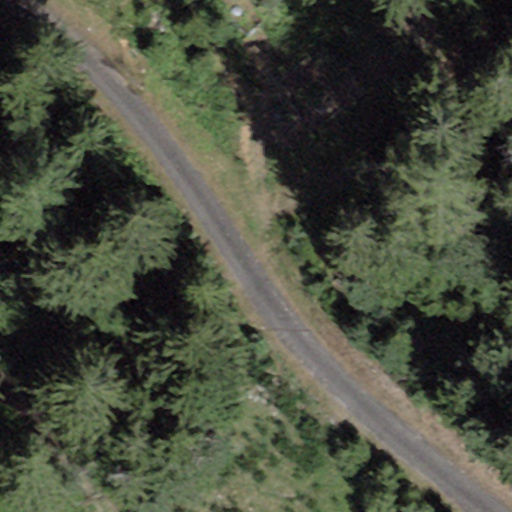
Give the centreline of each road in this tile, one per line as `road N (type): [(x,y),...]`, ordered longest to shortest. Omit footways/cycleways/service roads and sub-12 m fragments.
road 1 (unclassified): [(490,511),(328,379),(144,126),(63,39),(13,0)]
road 2 (track): [(0,413),(95,511)]
